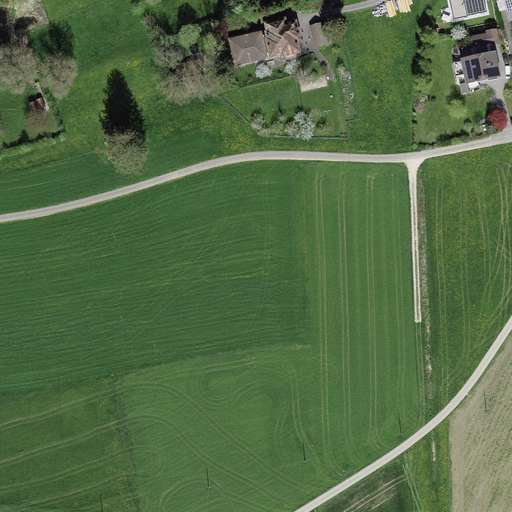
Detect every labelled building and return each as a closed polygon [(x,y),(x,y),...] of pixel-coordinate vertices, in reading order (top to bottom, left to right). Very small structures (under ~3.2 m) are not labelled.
[(511,0),(500,0),(496,1),(499,12),(505,10),(508,22),(511,20),(511,0)] [(267,26),(268,30),(269,34),(267,35),(268,37),(267,38),(269,47),(268,48),(269,54),(268,55),(269,59),(280,57),(281,59),(285,58),(285,61),(297,58),(296,55),(301,54),(298,43),(302,42),(297,21),(287,23),(286,18),(277,20),(278,23),(267,26)] [(310,26),(315,48),(328,45),(323,22),(310,26)] [(470,36),(472,47),(490,44),(490,46),(500,44),(497,29),(486,31),(486,33),(470,36)] [(235,68),(269,59),(268,55),(269,54),(268,48),(269,47),(267,38),(268,37),(267,35),(269,34),(268,30),(228,40),(235,68)] [(501,79),(496,53),(460,60),(465,83),(465,86),(468,85),(501,79)] [(197,63),(181,66),(183,76),(199,73),(197,63)] [(469,93),(468,85),(465,86),(465,83),(459,84),(462,95),(469,93)] [(46,107),(42,98),(36,101),(40,110),(46,107)] [(34,101),(29,104),(33,113),(38,110),(34,101)]
